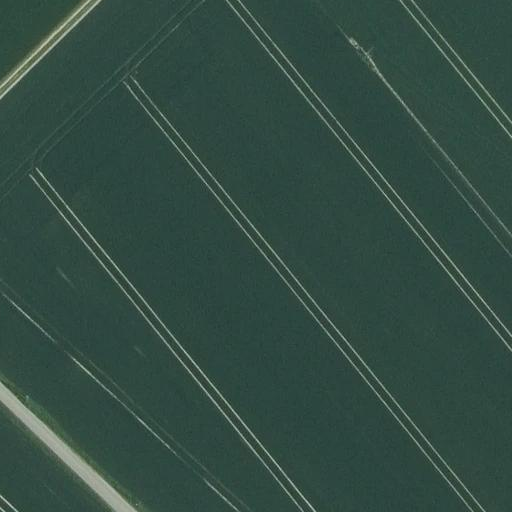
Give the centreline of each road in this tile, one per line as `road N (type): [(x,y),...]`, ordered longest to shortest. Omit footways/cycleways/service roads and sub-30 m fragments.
road 1 (unclassified): [(133,511),(0,385)]
road 2 (track): [(0,95),(94,0)]
